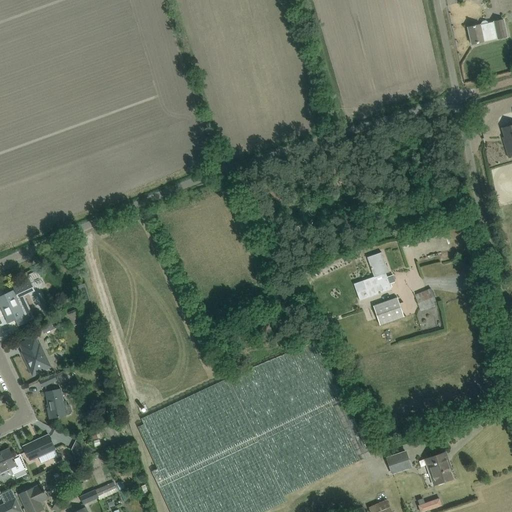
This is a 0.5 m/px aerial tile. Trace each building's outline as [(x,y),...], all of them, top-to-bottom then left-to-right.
[(481,24),(477,25),(468,27),(471,44),(498,39),(507,37),(503,20),(488,23),(488,22),(485,20),(483,21),(481,23),(481,24)] [(511,125),(502,128),(504,137),(506,142),(503,143),(507,158),(510,157),(511,157),(511,158),(511,157),(511,125)] [(366,289),(369,298),(391,290),(387,277),(386,277),(385,274),(388,272),(381,252),(367,257),(374,277),(354,284),(357,293),(366,289)] [(442,264),(446,274),(461,268),(458,259),(442,264)] [(34,318),(23,295),(33,290),(28,279),(13,286),(16,291),(13,293),(13,291),(0,297),(0,303),(3,310),(4,309),(10,321),(15,319),(18,326),(34,318)] [(48,279),(40,283),(42,287),(50,284),(48,279)] [(415,294),(420,311),(437,304),(431,288),(415,294)] [(404,317),(397,297),(373,306),(380,325),(404,317)] [(55,321),(41,328),(43,333),(58,327),(55,321)] [(34,338),(21,344),(25,352),(24,353),(33,373),(49,366),(39,346),(38,346),(34,338)] [(370,452),(317,339),(229,378),(141,418),(144,424),(138,426),(158,468),(152,471),(171,511),(263,511),(286,501),(284,496),(371,455),(370,452)] [(91,362),(99,359),(96,352),(88,356),(91,362)] [(49,377),(40,381),(43,387),(64,377),(72,373),(69,367),(53,375),(49,377)] [(60,389),(55,390),(45,392),(49,410),(47,411),(49,419),(66,415),(69,415),(71,412),(70,405),(67,404),(66,400),(63,401),(60,389)] [(48,435),(23,446),(27,455),(30,461),(38,457),(41,463),(42,463),(58,456),(53,444),(48,435)] [(95,450),(76,440),(72,449),(76,459),(95,450)] [(25,471),(28,469),(20,454),(17,455),(16,454),(15,456),(13,457),(9,449),(8,449),(9,450),(0,454),(0,473),(10,468),(13,476),(25,471)] [(392,473),(411,467),(406,452),(387,458),(392,473)] [(443,481),(452,478),(449,469),(452,468),(447,452),(425,460),(434,485),(443,481)] [(95,490),(80,496),(84,504),(98,497),(98,496),(116,488),(113,482),(106,485),(95,490)] [(48,499),(41,484),(19,494),(27,511),(38,511),(44,509),(39,500),(46,497),(47,499),(48,499)] [(0,495),(4,503),(0,505),(0,511),(17,511),(21,510),(22,511),(12,489),(0,495)] [(420,511),(423,511),(442,506),(440,498),(425,503),(423,498),(418,500),(420,505),(418,505),(420,511)] [(391,511),(387,499),(368,507),(370,511),(391,511)]
